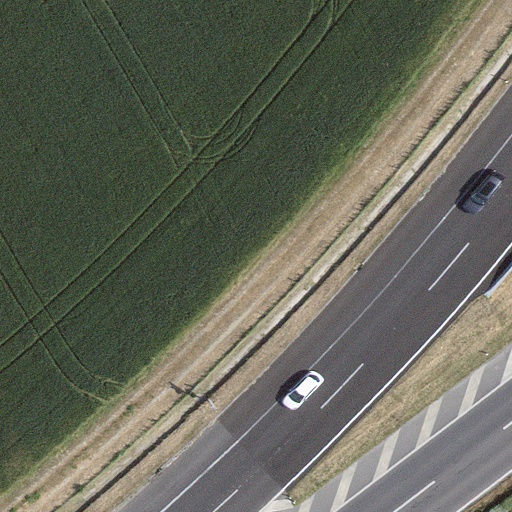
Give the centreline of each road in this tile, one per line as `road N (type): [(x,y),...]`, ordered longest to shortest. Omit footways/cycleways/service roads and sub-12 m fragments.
road 1 (track): [(15,511),(225,324),(500,0)]
road 2 (motorway): [(511,188),(341,387),(214,511)]
road 3 (motorway): [(511,422),(395,511)]
